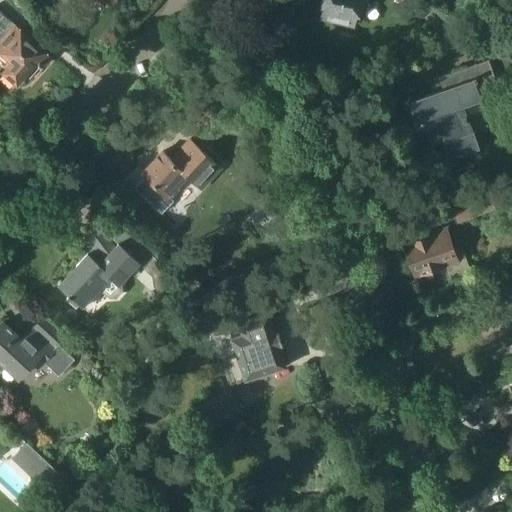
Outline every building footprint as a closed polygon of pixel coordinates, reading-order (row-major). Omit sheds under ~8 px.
[(325,0),(324,6),(320,19),(355,27),(358,15),(360,15),(360,13),(363,13),(365,11),(367,10),(368,6),(368,3),(367,0),(325,0)] [(0,53),(10,62),(2,71),(17,84),(38,60),(42,63),(43,62),(46,65),(52,58),(0,12),(0,33),(2,35),(0,37),(0,53)] [(409,101),(416,122),(434,116),(450,159),(480,149),(465,105),(482,99),(480,92),(498,86),(489,59),(439,77),(443,89),(409,101)] [(171,158),(162,150),(142,172),(166,195),(188,172),(193,178),(199,171),(208,179),(219,167),(190,138),(171,158)] [(490,192),(451,206),(457,223),(496,210),(490,192)] [(91,256),(88,253),(59,284),(84,306),(100,289),(110,299),(117,298),(123,292),(123,285),(120,283),(139,263),(146,269),(145,270),(153,277),(154,286),(166,297),(180,282),(140,244),(131,255),(120,245),(116,249),(98,225),(85,235),(96,250),(91,256)] [(405,243),(415,275),(446,265),(451,278),(471,271),(462,245),(454,248),(448,228),(405,243)] [(237,355),(224,360),(229,376),(238,381),(244,378),(245,380),(286,366),(279,346),(282,345),(278,332),(275,333),(269,313),(238,322),(242,335),(231,338),(237,355)] [(0,359),(21,379),(39,359),(44,363),(45,362),(59,375),(75,359),(59,344),(68,335),(57,324),(54,327),(43,316),(21,339),(3,322),(0,325),(0,359)] [(214,428),(243,413),(231,390),(202,405),(214,428)] [(26,439),(9,457),(34,481),(42,473),(48,478),(57,468),(26,439)]
